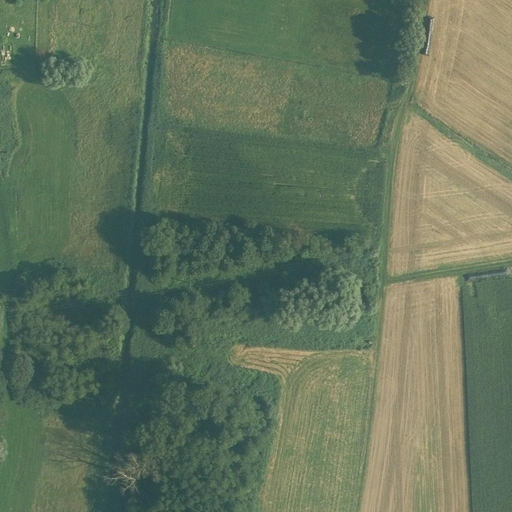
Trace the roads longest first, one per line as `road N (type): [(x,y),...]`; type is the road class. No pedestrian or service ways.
road 1 (track): [(422,0),(416,68),(389,168),(375,342),(353,359),(224,356)]
road 2 (track): [(375,342),(355,511)]
road 3 (track): [(381,282),(511,262)]
road 4 (track): [(511,174),(406,99)]
